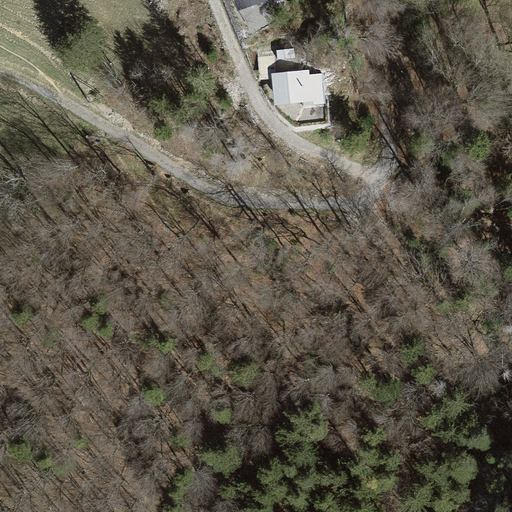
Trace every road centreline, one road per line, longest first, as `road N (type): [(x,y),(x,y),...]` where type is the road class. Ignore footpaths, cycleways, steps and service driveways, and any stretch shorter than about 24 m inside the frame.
road 1 (track): [(378,188),(341,203),(221,201),(87,119)]
road 2 (track): [(378,188),(386,160),(373,57),(384,0)]
